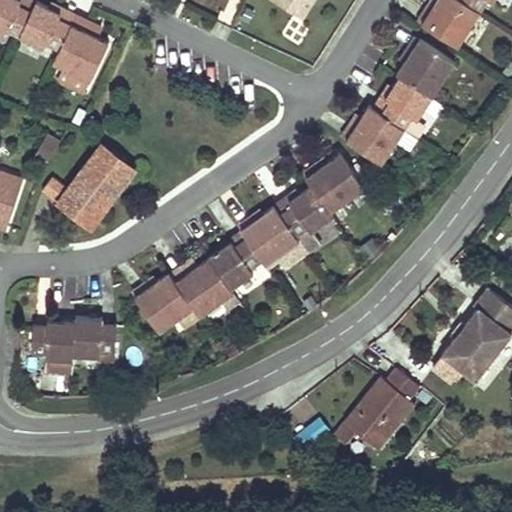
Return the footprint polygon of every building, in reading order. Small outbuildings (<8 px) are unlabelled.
[(3,32),(16,38),(34,1),(32,0),(0,0),(0,36),(1,37),(3,32)] [(69,23),(75,12),(50,0),(48,0),(46,6),(58,12),(56,17),(69,23)] [(275,0),(301,17),(312,0),(275,0)] [(455,42),(478,7),(467,0),(434,0),(421,20),(455,42)] [(34,1),(16,38),(40,49),(42,44),(56,50),(69,23),(56,17),(58,12),(46,6),(34,1)] [(107,41),(69,23),(56,50),(51,62),(61,66),(88,80),(107,41)] [(403,60),(417,37),(411,33),(397,56),(403,60)] [(417,37),(403,60),(397,71),(399,72),(432,94),(453,60),(417,37)] [(88,80),(61,66),(54,79),(81,93),(88,80)] [(418,117),(432,94),(399,72),(390,87),(385,95),(389,98),(381,111),(403,125),(411,113),(418,117)] [(390,87),(383,82),(370,104),(381,111),(389,98),(385,95),(390,87)] [(367,102),(356,120),(345,137),(381,160),(403,125),(381,111),(370,104),(367,102)] [(418,117),(411,113),(403,125),(414,132),(416,133),(424,120),(418,117)] [(60,143),(49,135),(38,151),(49,158),(60,143)] [(134,170),(99,145),(67,188),(57,200),(90,226),(134,170)] [(329,160),(306,176),(310,182),(331,212),(366,187),(343,151),(329,160)] [(302,171),(306,176),(329,160),(325,154),(302,171)] [(0,170),(0,227),(6,230),(23,178),(0,170)] [(42,188),(57,200),(67,188),(52,176),(42,188)] [(333,214),(331,212),(310,182),(299,190),(289,198),(292,201),(280,211),(295,233),(307,224),(311,229),(311,228),(333,214)] [(299,190),(296,185),(273,201),(280,211),(292,201),(289,198),(299,190)] [(244,232),(260,256),(265,262),(299,238),(295,233),(280,211),(273,201),(261,210),(239,225),(244,232)] [(234,218),(239,225),(261,210),(256,203),(251,207),(234,218)] [(322,243),(311,228),(311,229),(307,224),(295,233),(299,238),(308,252),(322,243)] [(248,264),(260,256),(244,232),(232,241),(229,237),(207,251),(230,284),(252,268),(248,264)] [(299,238),(265,262),(268,267),(278,260),(284,269),(308,252),(299,238)] [(232,288),(230,284),(207,251),(173,275),(190,300),(199,311),(203,308),(219,297),(232,288)] [(170,314),(190,300),(173,275),(166,265),(147,279),(133,288),(156,324),(170,314)] [(477,375),(511,327),(511,301),(487,282),(474,300),(478,303),(466,319),(456,333),(443,350),(463,365),(477,375)] [(241,300),(232,288),(219,297),(203,308),(211,320),(241,300)] [(190,300),(170,314),(180,328),(201,315),(199,311),(190,300)] [(76,314),(75,319),(73,352),(98,354),(99,349),(111,350),(113,321),(100,320),(100,316),(76,314)] [(456,333),(466,319),(461,316),(451,329),(456,333)] [(75,319),(61,318),(47,317),(46,323),(31,322),(29,350),(44,351),(44,357),(73,358),(73,352),(75,319)] [(110,363),(111,350),(99,349),(98,354),(98,362),(110,363)] [(73,358),(44,357),(43,370),(72,372),(73,358)] [(451,384),(459,373),(439,359),(432,370),(451,384)] [(356,430),(367,440),(378,448),(414,403),(410,399),(420,385),(396,366),(385,379),(380,375),(334,433),(346,443),(356,430)] [(24,393),(25,373),(14,372),(12,391),(24,393)] [(303,447),(328,431),(320,419),(295,435),(303,447)] [(452,511),(442,503),(435,511),(452,511)]
